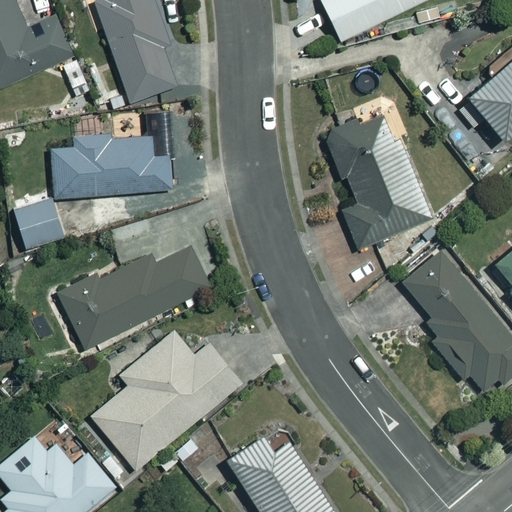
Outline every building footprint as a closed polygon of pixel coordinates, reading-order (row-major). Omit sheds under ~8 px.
[(40,30),(29,35),(13,0),(0,0),(0,85),(71,54),(53,15),(36,23),(40,30)] [(154,0),(91,0),(127,100),(174,84),(158,40),(167,37),(154,0)] [(418,0),(316,0),(335,40),(418,0)] [(511,124),(511,56),(463,94),(496,137),(511,124)] [(350,198),(338,210),(354,250),(426,220),(395,134),(390,135),(382,119),(371,113),(364,115),(358,121),(356,114),(318,131),(335,177),(343,179),(350,198)] [(113,138),(113,132),(70,134),(70,146),(50,147),(52,197),(167,192),(165,151),(149,151),(148,136),(113,138)] [(50,198),(12,209),(22,249),(60,239),(50,198)] [(511,243),(489,263),(509,285),(504,290),(511,298),(511,243)] [(207,289),(186,246),(151,263),(147,254),(56,297),(81,350),(207,289)] [(423,339),(458,382),(466,376),(479,392),(496,378),(500,383),(511,373),(511,341),(434,246),(396,277),(427,315),(420,320),(431,333),(423,339)] [(192,355),(171,329),(116,375),(123,383),(85,414),(131,470),(238,382),(206,343),(192,355)] [(44,452),(31,435),(0,460),(0,477),(8,487),(0,494),(0,498),(6,506),(0,510),(0,511),(79,511),(112,485),(86,453),(71,465),(54,444),(44,452)] [(269,449),(260,436),(221,461),(253,511),(330,511),(284,439),(269,449)]
